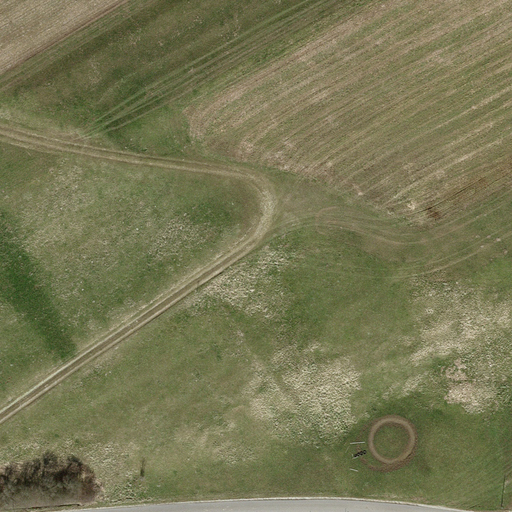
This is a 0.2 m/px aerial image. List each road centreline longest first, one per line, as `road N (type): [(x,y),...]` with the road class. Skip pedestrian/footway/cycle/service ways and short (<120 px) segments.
road 1 (track): [(0,417),(245,249),(269,207),(263,185),(248,175),(0,127)]
road 2 (unclassified): [(407,511),(339,505),(162,511)]
